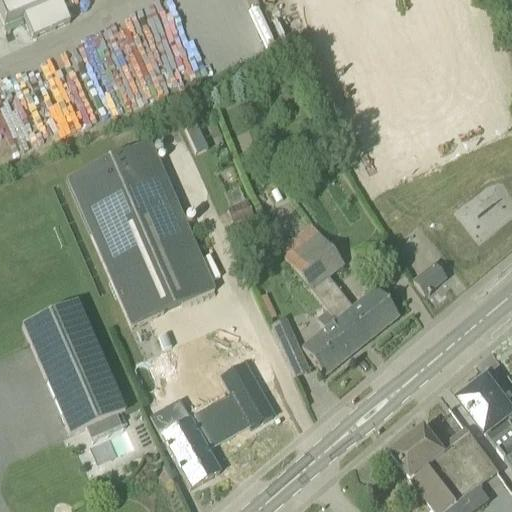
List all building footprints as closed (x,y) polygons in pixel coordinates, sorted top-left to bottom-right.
[(0,0),(0,18),(4,27),(22,19),(32,41),(69,25),(59,3),(67,0),(0,0)] [(365,46),(317,64),(357,171),(405,154),(365,46)] [(213,295),(148,145),(65,182),(130,331),(213,295)] [(247,203),(225,210),(230,224),(252,217),(247,203)] [(306,293),(325,315),(344,336),(358,353),(398,321),(374,291),(350,311),(324,279),(340,267),(309,228),(275,254),(306,293)] [(432,269),(412,285),(424,299),(444,283),(432,269)] [(76,305),(21,329),(69,439),(124,415),(76,305)] [(344,336),(325,315),(315,323),(323,333),(300,351),(323,380),(358,353),(344,336)] [(270,329),(277,345),(294,381),(305,375),(282,324),(270,329)] [(243,368),(220,381),(238,413),(245,425),(250,433),(272,420),(243,368)] [(505,423),(511,432),(511,416),(487,384),(472,395),(473,397),(462,405),(461,403),(460,405),(485,438),(505,423)] [(149,421),(172,462),(201,445),(178,404),(159,399),(142,408),(149,421)] [(467,433),(442,453),(425,431),(390,458),(432,511),(451,511),(499,477),(467,433)] [(219,476),(201,445),(172,462),(189,493),(219,476)]
